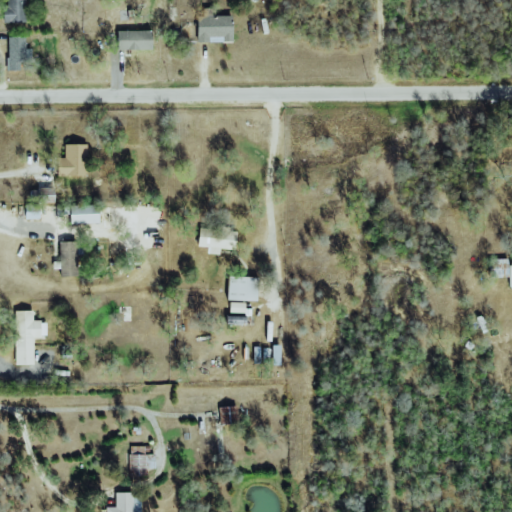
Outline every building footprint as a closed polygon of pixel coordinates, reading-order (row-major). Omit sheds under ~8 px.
[(4,0),(5,23),(26,22),(24,0),(4,0)] [(233,42),(232,16),(197,17),(198,43),(233,42)] [(151,30),(117,31),(117,50),(152,49),(151,30)] [(7,37),(8,72),(20,71),(20,62),(31,61),(31,49),(25,49),(25,37),(7,37)] [(57,158),(57,177),(87,176),(86,144),(65,145),(65,158),(57,158)] [(54,188),(31,189),(32,203),(54,202),(54,188)] [(98,205),(69,206),(70,224),(98,223),(98,205)] [(25,219),(39,220),(40,206),(25,206),(25,219)] [(197,247),(207,247),(207,254),(219,255),(220,250),(235,250),(236,230),(198,227),(197,247)] [(77,242),(59,242),(60,277),(77,277),(77,242)] [(511,289),(511,265),(508,266),(507,259),(489,260),(490,278),(506,278),(507,290),(511,289)] [(257,302),(258,278),(228,277),(227,301),(257,302)] [(32,311),(14,311),(16,365),(33,365),(33,337),(46,336),(46,321),(33,322),(32,311)] [(242,325),(242,318),(227,317),(226,325),(242,325)] [(280,345),(271,346),(272,366),(280,366),(280,345)] [(252,363),(270,364),(270,348),(253,348),(252,363)] [(237,423),(236,406),(219,407),(220,423),(237,423)] [(147,476),(146,470),(155,469),(155,454),(145,455),(144,446),(128,447),(129,477),(147,476)] [(132,511),(132,492),(115,492),(115,507),(106,508),(105,511),(132,511)]
